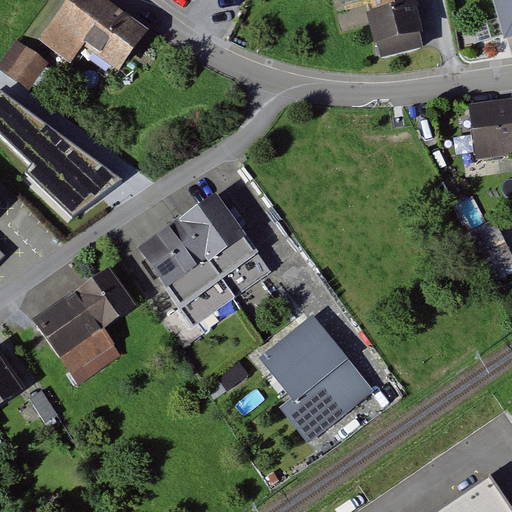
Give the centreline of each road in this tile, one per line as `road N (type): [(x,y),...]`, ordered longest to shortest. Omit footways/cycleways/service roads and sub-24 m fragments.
road 1 (residential): [(0,302),(247,135),(276,82)]
road 2 (residential): [(457,85),(350,96),(276,82)]
road 3 (residential): [(276,82),(221,60),(129,0)]
